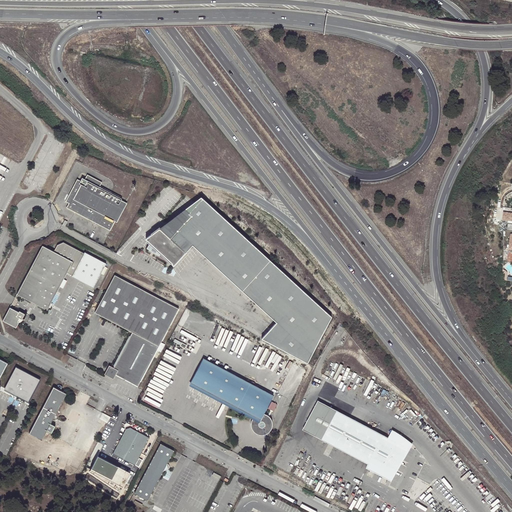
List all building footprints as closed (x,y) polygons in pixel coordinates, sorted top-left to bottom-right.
[(76,179),(68,195),(69,196),(68,198),(69,201),(68,203),(66,207),(98,224),(98,223),(102,225),(101,226),(106,229),(107,227),(110,229),(114,221),(116,222),(124,207),(121,205),(122,201),(98,188),(101,182),(87,174),(84,179),(81,178),(80,181),(76,179)] [(201,197),(159,228),(169,238),(190,215),(188,213),(202,198),(201,197)] [(169,238),(159,228),(146,238),(173,263),(172,264),(174,266),(193,245),(276,322),(261,339),(307,362),(330,316),(202,198),(188,213),(190,215),(169,238)] [(71,275),(71,276),(93,288),(106,263),(85,252),(84,254),(63,243),(55,246),(52,251),(48,249),(41,246),(15,294),(46,310),(66,273),(71,275)] [(115,374),(117,375),(157,298),(114,275),(94,312),(132,332),(113,368),(108,365),(103,374),(112,379),(115,374)] [(178,309),(157,298),(117,375),(137,386),(178,309)] [(18,312),(9,307),(2,321),(15,327),(18,323),(17,320),(18,318),(21,319),(24,314),(18,311),(18,312)] [(274,396),(203,359),(190,383),(254,417),(253,418),(252,421),(251,422),(251,425),(252,428),(253,431),(255,433),(256,434),(259,435),(261,435),(264,435),(265,435),(268,434),(269,433),(270,432),(272,429),(272,428),(273,425),(272,422),(271,419),(269,417),(268,416),(267,415),(264,414),(274,396)] [(29,401),(39,377),(12,366),(2,390),(29,401)] [(29,434),(42,440),(47,430),(51,424),(66,394),(53,388),(29,434)] [(395,442),(398,444),(402,436),(392,431),(389,437),(331,407),(316,436),(369,464),(367,467),(391,480),(407,451),(394,445),(395,442)] [(55,426),(51,424),(47,430),(52,433),(55,426)] [(129,428),(125,429),(112,454),(134,466),(134,465),(138,467),(142,460),(138,458),(149,438),(129,428)] [(394,445),(407,451),(412,443),(402,436),(398,444),(395,442),(394,445)] [(160,444),(134,493),(147,501),(163,471),(167,465),(174,452),(160,444)]
